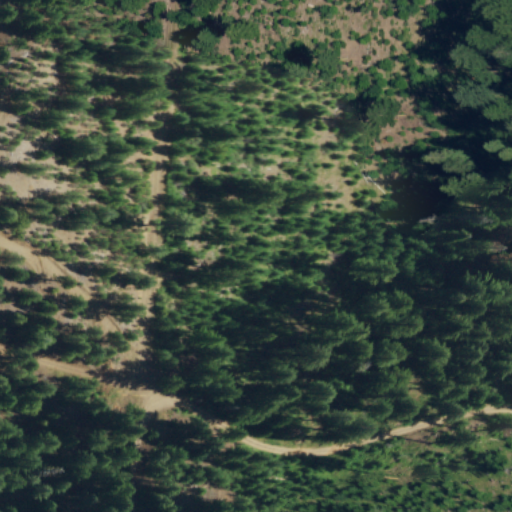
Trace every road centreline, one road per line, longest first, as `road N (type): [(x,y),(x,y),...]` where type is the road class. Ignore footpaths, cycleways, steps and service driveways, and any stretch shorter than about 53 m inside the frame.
road 1 (track): [(0,369),(90,377),(232,409),(511,419)]
road 2 (track): [(0,249),(114,293),(139,312),(139,511)]
